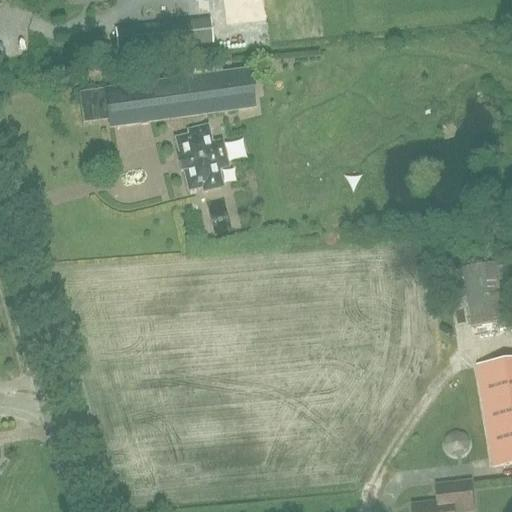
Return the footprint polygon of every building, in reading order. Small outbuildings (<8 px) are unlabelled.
[(213,44),(211,22),(115,33),(117,54),(213,44)] [(109,129),(254,109),(248,64),(192,72),(193,79),(105,91),(79,94),(83,123),(108,120),(109,129)] [(184,172),(189,191),(203,188),(204,192),(221,188),(216,170),(226,168),(220,144),(210,147),(206,129),(189,133),(190,137),(176,141),(181,160),(178,161),(181,173),(184,172)] [(191,244),(211,238),(204,217),(185,223),(191,244)] [(511,320),(511,302),(511,293),(507,261),(462,269),(472,328),(511,320)] [(511,464),(511,361),(478,367),(493,467),(511,464)] [(473,511),(470,484),(437,488),(438,505),(413,508),(413,511),(473,511)]
